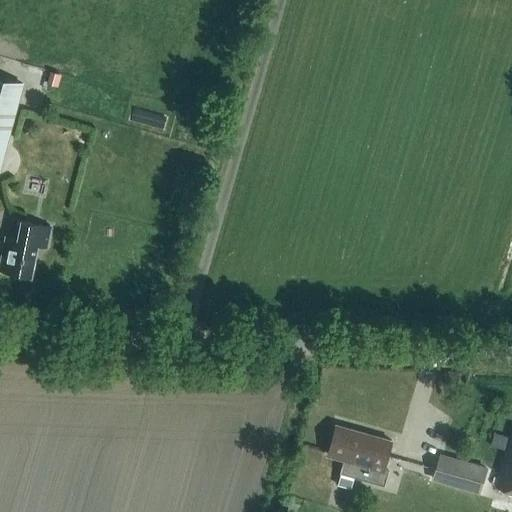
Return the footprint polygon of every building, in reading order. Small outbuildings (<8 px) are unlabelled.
[(0,171),(24,82),(0,75),(0,171)] [(52,225),(21,219),(20,220),(18,220),(14,238),(6,237),(0,267),(0,269),(31,276),(37,246),(47,248),(52,225)] [(384,486),(389,470),(384,469),(392,441),(336,425),(336,426),(328,455),(344,459),(340,473),(384,486)] [(511,428),(510,437),(495,432),(491,445),(506,450),(496,487),(511,491),(511,428)] [(479,491),(486,467),(442,455),(434,479),(479,491)]
